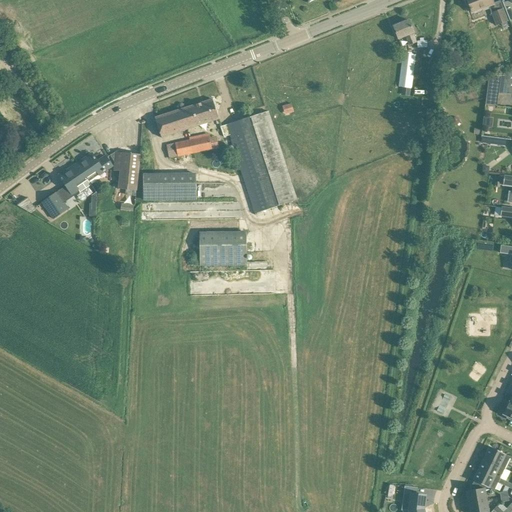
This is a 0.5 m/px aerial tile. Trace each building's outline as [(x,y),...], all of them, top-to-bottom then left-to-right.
[(467,0),(470,8),(469,8),(470,10),(471,10),(472,12),(473,12),(474,13),(481,10),(480,9),(488,6),(496,26),(501,24),(503,29),(509,27),(508,24),(507,22),(502,9),(496,11),(493,3),(491,0),(467,0)] [(511,0),(504,0),(502,1),(510,21),(511,20),(511,0)] [(409,20),(393,26),(397,35),(398,39),(406,36),(410,46),(417,43),(413,33),(414,33),(409,20)] [(420,41),(417,41),(417,47),(427,47),(427,40),(424,41),(424,38),(420,38),(420,41)] [(403,53),(399,87),(403,87),(411,88),(415,54),(403,53)] [(498,94),(508,94),(508,73),(501,75),(498,94)] [(489,79),(485,104),(497,105),(498,94),(501,75),(489,79)] [(219,119),(216,109),(213,99),(155,117),(158,127),(161,137),(219,119)] [(283,115),(292,112),(290,104),(281,106),(283,115)] [(301,199),(271,110),(220,126),(226,145),(232,143),(255,214),(301,199)] [(190,140),(175,143),(178,156),(214,148),(218,148),(217,142),(211,143),(210,137),(209,133),(189,137),(190,140)] [(482,136),(481,143),(505,146),(506,139),(482,136)] [(136,186),(140,154),(115,152),(110,155),(113,160),(114,160),(115,160),(114,170),(120,171),(118,189),(136,191),(136,186)] [(92,153),(77,164),(91,185),(102,178),(100,175),(113,167),(106,156),(105,156),(106,157),(98,163),(92,153)] [(77,164),(59,176),(65,184),(71,194),(78,190),(80,193),(91,185),(77,164)] [(196,199),(196,174),(143,175),(143,200),(196,199)] [(511,186),(511,176),(504,175),(503,185),(511,186)] [(68,209),(62,200),(57,192),(42,202),(53,218),(68,209)] [(36,210),(28,198),(17,205),(31,213),(36,210)] [(194,218),(213,218),(213,208),(194,207),(194,218)] [(511,217),(511,208),(501,207),(500,216),(511,217)] [(199,232),(200,266),(247,265),(246,231),(199,232)] [(511,246),(501,245),(500,253),(511,254),(511,262),(511,246)] [(505,469),(511,457),(490,447),(484,459),(505,469)] [(500,478),(505,469),(484,459),(478,471),(499,481),(500,478)] [(498,482),(499,481),(478,471),(473,480),(474,481),(469,491),(485,488),(485,489),(489,488),(494,491),(498,482)] [(404,486),(402,502),(409,503),(409,510),(409,511),(424,511),(423,509),(425,496),(416,494),(411,494),(412,487),(404,486)] [(487,500),(485,489),(485,488),(469,491),(466,491),(468,503),(487,500)] [(483,511),(489,511),(488,511),(487,500),(468,503),(469,511),(483,511)]
